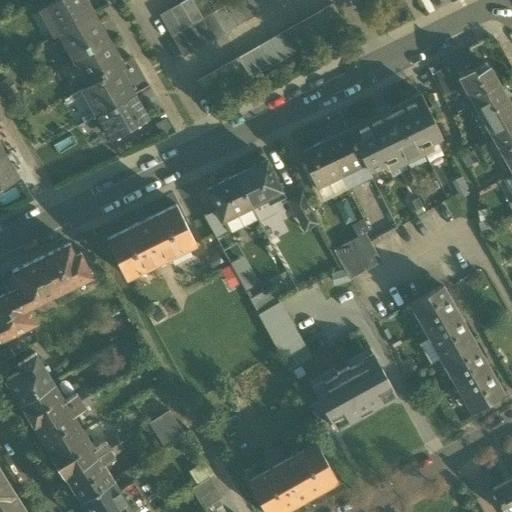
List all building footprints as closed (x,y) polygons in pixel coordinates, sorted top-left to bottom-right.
[(57,0),(44,8),(59,34),(93,14),(85,0),(57,0)] [(192,25),(202,19),(191,0),(186,0),(180,4),(192,25)] [(205,0),(191,0),(202,19),(212,13),(205,0)] [(246,0),(234,0),(233,1),(245,22),(256,16),(246,0)] [(260,0),(246,0),(256,16),(266,10),(260,0)] [(274,0),(260,0),(266,10),(276,4),(274,0)] [(233,1),(223,7),(235,28),(245,22),(233,1)] [(181,31),(192,25),(180,4),(169,10),(181,31)] [(332,4),(322,10),(334,31),(344,25),(332,4)] [(223,7),(212,13),(224,34),(235,28),(223,7)] [(54,37),(59,34),(44,8),(39,11),(54,37)] [(171,37),(181,31),(169,10),(159,16),(171,37)] [(322,10),(311,16),(323,37),(334,31),(322,10)] [(212,13),(202,19),(214,40),(224,34),(212,13)] [(108,40),(93,14),(59,34),(74,60),(108,40)] [(311,16),(301,22),(313,43),(323,37),(311,16)] [(202,19),(192,25),(204,45),(214,40),(202,19)] [(301,22),(291,28),(302,49),(313,43),(301,22)] [(192,25),(181,31),(193,51),(204,45),(192,25)] [(291,28),(280,34),(292,55),(302,49),(291,28)] [(183,57),(193,51),(181,31),(171,37),(183,57)] [(280,34),(270,40),(282,61),(292,55),(280,34)] [(123,66),(108,40),(74,60),(89,86),(118,69),(123,66)] [(270,40),(259,46),(271,67),(282,61),(270,40)] [(259,46),(249,52),(261,73),(271,67),(259,46)] [(249,52),(238,58),(250,79),(261,73),(249,52)] [(238,58),(228,64),(240,85),(250,79),(238,58)] [(228,64),(218,70),(229,91),(240,85),(228,64)] [(446,67),(434,73),(445,96),(457,90),(446,67)] [(458,77),(473,103),(500,88),(489,67),(476,75),(473,69),(458,77)] [(133,95),(118,69),(89,86),(83,89),(98,115),(133,95)] [(218,70),(207,76),(219,97),(229,91),(218,70)] [(0,81),(0,92),(4,100),(18,92),(10,76),(0,81)] [(209,102),(219,97),(207,76),(197,82),(209,102)] [(473,103),(493,139),(511,128),(511,108),(500,88),(473,103)] [(378,114),(348,129),(365,163),(369,170),(385,162),(399,155),(402,162),(405,160),(423,152),(421,147),(436,140),(441,137),(420,94),(390,109),(388,106),(377,111),(378,114)] [(147,120),(133,95),(98,115),(112,139),(147,120)] [(161,136),(173,129),(166,117),(155,124),(161,136)] [(511,128),(493,139),(511,171),(511,128)] [(341,175),(365,163),(348,129),(324,141),(341,175)] [(423,152),(426,158),(441,151),(436,140),(421,147),(423,152)] [(316,188),(341,175),(324,141),(299,153),(316,188)] [(473,150),(460,157),(466,167),(478,161),(473,150)] [(426,158),(423,152),(405,160),(409,170),(428,161),(426,158)] [(0,188),(19,178),(6,154),(0,157),(0,188)] [(407,170),(402,162),(399,155),(385,162),(393,177),(407,170)] [(267,160),(236,175),(251,206),(266,199),(267,202),(269,205),(284,197),(267,160)] [(347,188),(372,176),(369,170),(365,163),(341,175),(347,188)] [(511,195),(511,174),(503,180),(511,195)] [(221,220),(251,206),(236,175),(207,190),(216,210),(221,220)] [(341,175),(316,188),(323,200),(347,188),(341,175)] [(457,201),(469,196),(461,176),(451,181),(457,193),(454,195),(457,201)] [(287,201),(299,222),(312,215),(300,194),(287,201)] [(252,209),(267,202),(266,199),(251,206),(252,209)] [(107,239),(126,277),(170,256),(187,247),(195,244),(176,205),(107,239)] [(257,218),(252,209),(251,206),(221,220),(228,233),(257,218)] [(216,239),(228,233),(221,220),(216,210),(203,216),(216,239)] [(312,215),(299,222),(304,231),(317,224),(312,215)] [(357,237),(365,232),(369,231),(363,219),(351,225),(357,237)] [(357,237),(349,241),(366,271),(382,262),(365,232),(357,237)] [(349,280),(366,271),(349,241),(333,250),(344,270),(349,280)] [(68,243),(38,258),(55,293),(91,276),(79,252),(74,255),(68,243)] [(192,256),(187,247),(170,256),(174,265),(192,256)] [(243,255),(229,263),(245,291),(259,283),(243,255)] [(19,288),(13,291),(21,307),(27,305),(28,307),(55,293),(38,258),(10,271),(19,288)] [(351,283),(349,280),(344,270),(331,273),(334,286),(351,283)] [(410,304),(430,338),(442,359),(473,341),(441,286),(439,287),(431,292),(410,304)] [(250,298),(289,370),(311,358),(271,287),(250,298)] [(0,339),(36,322),(28,307),(27,305),(21,307),(13,291),(0,296),(0,339)] [(432,364),(442,359),(430,338),(420,344),(432,364)] [(504,395),(473,341),(442,359),(473,413),(504,395)] [(5,379),(20,404),(53,383),(35,354),(18,364),(21,369),(5,379)] [(327,389),(317,395),(320,401),(332,422),(336,429),(359,415),(360,416),(362,415),(361,413),(369,408),(370,410),(372,409),(371,408),(396,395),(377,361),(367,367),(363,361),(349,368),(348,367),(336,373),(337,375),(324,383),(327,389)] [(35,428),(79,400),(75,393),(64,400),(53,383),(20,404),(35,428)] [(84,387),(75,393),(79,400),(89,394),(84,387)] [(89,394),(79,400),(84,407),(93,401),(89,394)] [(35,428),(49,452),(83,431),(73,414),(84,407),(79,400),(35,428)] [(321,427),(332,422),(320,401),(309,406),(321,427)] [(150,423),(165,447),(185,434),(171,410),(150,423)] [(64,476),(109,448),(105,441),(94,448),(83,431),(49,452),(64,476)] [(114,435),(105,441),(109,448),(119,442),(114,435)] [(119,442),(109,448),(113,455),(123,449),(119,442)] [(249,481),(266,511),(283,511),(337,482),(317,446),(315,444),(249,481)] [(79,499),(80,499),(113,479),(102,462),(113,455),(109,448),(64,476),(79,499)] [(197,485),(211,476),(214,474),(205,460),(188,471),(197,485)] [(0,511),(25,511),(0,470),(0,511)] [(192,488),(205,508),(224,497),(211,476),(197,485),(192,488)] [(504,511),(511,511),(511,478),(492,490),(504,511)] [(87,511),(133,511),(120,489),(113,479),(80,499),(87,511)] [(134,481),(120,489),(133,511),(152,511),(153,511),(134,481)]
